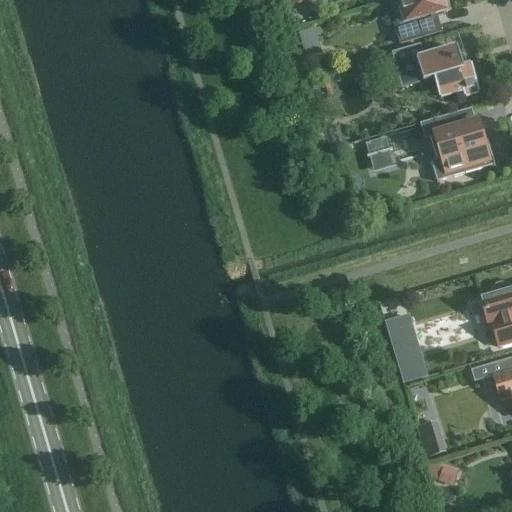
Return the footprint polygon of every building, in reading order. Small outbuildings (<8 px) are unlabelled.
[(289,17),(308,13),(304,0),(293,0),(285,2),(289,17)] [(399,0),(390,3),(397,26),(395,27),(401,45),(441,33),(436,16),(448,12),(445,5),(449,1),(448,0),(399,0)] [(421,45),(391,54),(399,82),(420,76),(423,85),(434,81),(440,100),(463,93),(464,98),(480,94),(472,68),(464,71),(458,49),(425,59),(421,45)] [(311,77),(319,102),(332,98),(324,73),(311,77)] [(453,115),(420,125),(425,140),(436,137),(442,160),(431,163),(437,183),(495,166),(488,142),(481,144),(479,138),(482,137),(478,124),(457,130),(453,115)] [(327,130),(334,151),(343,148),(337,127),(327,130)] [(367,195),(352,200),(356,217),(372,212),(367,195)] [(492,294),(480,297),(489,329),(493,328),(500,349),(511,345),(511,288),(510,289),(509,287),(507,286),(505,285),(503,284),(502,284),(500,284),(498,285),(496,286),(494,288),(492,290),(492,292),(492,294)] [(419,349),(395,356),(404,387),(428,379),(419,349)] [(508,361),(491,366),(494,378),(501,403),(511,399),(511,372),(511,373),(508,361)] [(494,378),(491,366),(475,371),(479,383),(494,378)] [(435,424),(416,429),(424,460),(444,455),(435,424)] [(438,482),(438,483),(453,488),(458,473),(443,468),(443,469),(438,482)]
